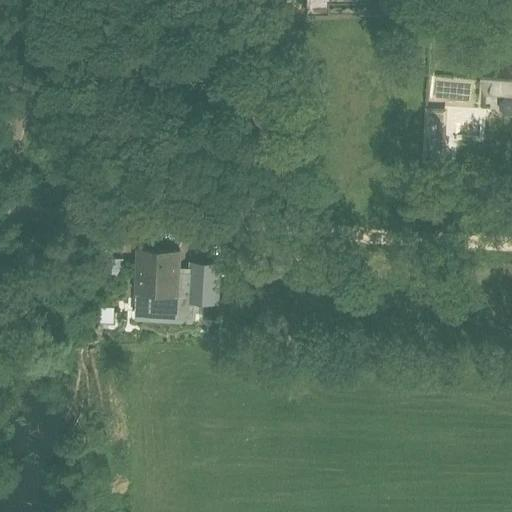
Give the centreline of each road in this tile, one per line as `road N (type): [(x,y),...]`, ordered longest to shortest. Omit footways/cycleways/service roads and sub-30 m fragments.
road 1 (unclassified): [(306,229),(0,210)]
road 2 (unclassified): [(0,187),(53,0)]
